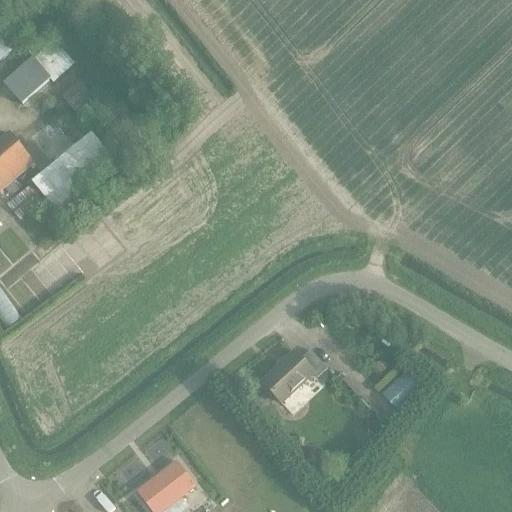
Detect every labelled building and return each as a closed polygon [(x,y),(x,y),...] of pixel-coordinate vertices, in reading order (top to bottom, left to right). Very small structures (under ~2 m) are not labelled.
[(21,65),(11,55),(14,53),(0,36),(0,75),(5,80),(21,65)] [(34,62),(53,83),(75,64),(56,43),(34,62)] [(6,87),(26,108),(48,89),(29,67),(6,87)] [(94,134),(112,117),(79,81),(61,98),(94,134)] [(33,183),(58,214),(118,165),(92,134),(33,183)] [(20,190),(13,182),(34,164),(10,135),(0,142),(0,192),(4,190),(11,198),(20,190)] [(8,205),(20,219),(42,201),(31,186),(8,205)] [(0,285),(0,313),(9,327),(22,319),(1,285),(0,285)] [(318,379),(327,370),(311,352),(302,360),(295,354),(262,384),(282,405),(314,375),(318,379)] [(383,362),(375,369),(381,375),(389,368),(383,362)] [(400,415),(424,391),(407,373),(382,397),(400,415)] [(380,422),(368,423),(369,434),(381,433),(380,422)] [(177,463),(137,494),(151,511),(165,511),(197,488),(177,463)]
